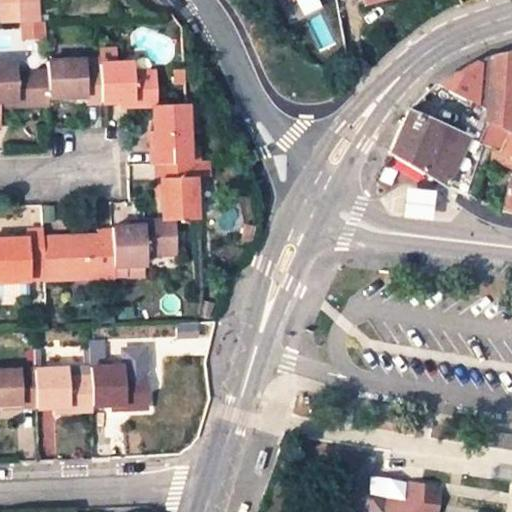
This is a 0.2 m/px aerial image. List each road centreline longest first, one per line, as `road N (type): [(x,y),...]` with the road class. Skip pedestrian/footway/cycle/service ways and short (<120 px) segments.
road 1 (secondary): [(309,199),(210,485)]
road 2 (secondary): [(309,199),(357,119),(421,54),(511,18)]
road 3 (unclassified): [(309,199),(196,0)]
road 4 (unclassified): [(511,245),(385,234),(309,199)]
road 5 (residential): [(0,490),(210,485)]
